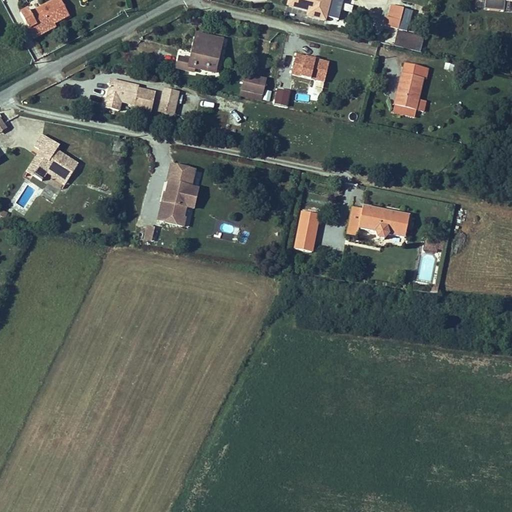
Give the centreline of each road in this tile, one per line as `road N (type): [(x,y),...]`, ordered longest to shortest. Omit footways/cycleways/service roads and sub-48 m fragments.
road 1 (unknown): [(0,105),(332,177),(344,190),(341,225)]
road 2 (residential): [(0,93),(174,0)]
road 3 (unknown): [(187,0),(371,49)]
